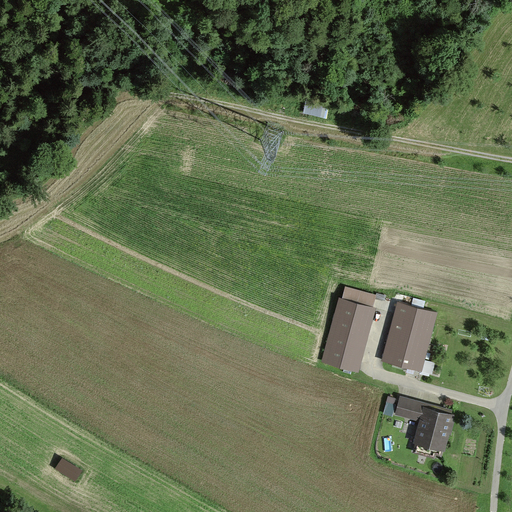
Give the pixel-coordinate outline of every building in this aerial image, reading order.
[(306,97),(305,114),(328,116),(330,99),(306,97)] [(325,357),(355,365),(374,296),(344,288),(325,357)] [(432,313),(399,305),(385,357),(419,366),(432,313)] [(450,414),(402,400),(399,411),(422,418),(414,449),(438,455),(450,414)] [(56,469),(77,480),(83,468),(62,457),(56,469)]
